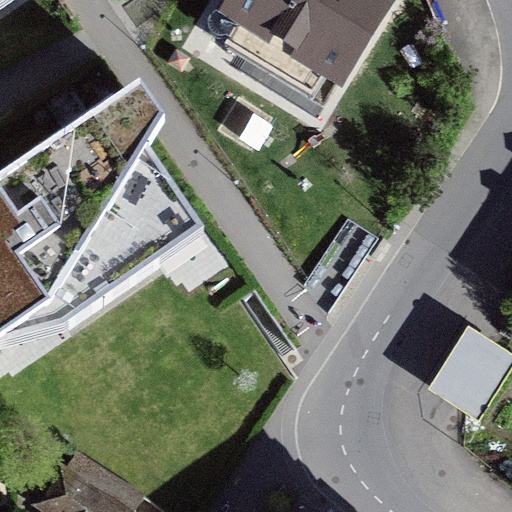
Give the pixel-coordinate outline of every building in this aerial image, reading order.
[(0,0),(0,21),(25,5),(21,0),(0,0)] [(225,0),(207,30),(332,107),(395,5),(386,0),(225,0)] [(164,141),(143,109),(0,197),(0,378),(196,254),(145,179),(164,141)] [(425,408),(475,441),(511,385),(511,377),(466,347),(425,408)] [(123,511),(134,494),(79,461),(68,479),(59,473),(35,511),(123,511)]
